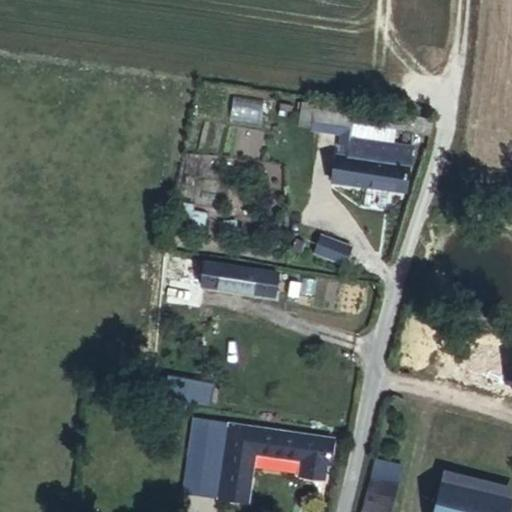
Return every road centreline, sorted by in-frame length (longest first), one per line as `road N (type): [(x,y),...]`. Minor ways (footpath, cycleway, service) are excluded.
road 1 (unclassified): [(339,511),(397,289),(321,206)]
road 2 (track): [(397,289),(465,95),(469,0)]
road 3 (unknown): [(511,437),(372,391)]
